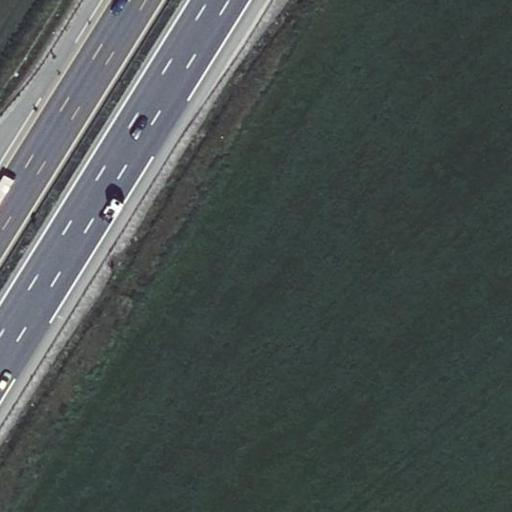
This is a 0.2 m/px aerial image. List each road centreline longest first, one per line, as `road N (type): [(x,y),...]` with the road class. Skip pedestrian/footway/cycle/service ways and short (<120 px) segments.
road 1 (motorway): [(0,349),(217,0)]
road 2 (motorway): [(135,0),(0,216)]
